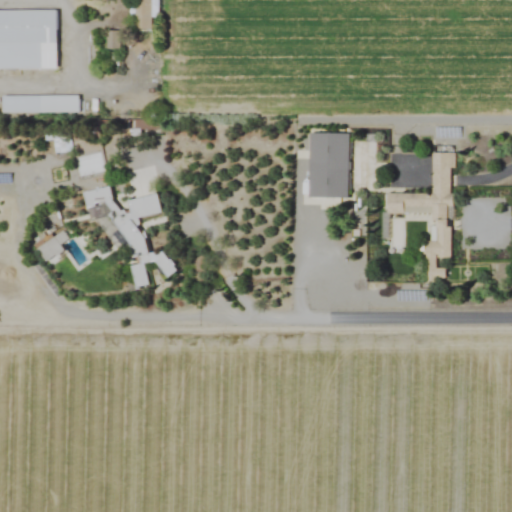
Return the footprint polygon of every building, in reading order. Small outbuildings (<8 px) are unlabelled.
[(134,0),(134,29),(151,29),(151,0),(134,0)] [(0,69),(57,70),(57,10),(0,10),(0,69)] [(119,49),(119,31),(106,31),(106,49),(119,49)] [(2,96),(2,113),(79,113),(79,96),(2,96)] [(452,258),(452,154),(432,154),(432,194),(387,194),(387,214),(432,214),(432,241),(425,241),(425,274),(436,274),(436,258),(452,258)] [(139,263),(125,271),(130,294),(149,290),(144,264),(156,262),(166,279),(176,273),(175,270),(164,252),(146,256),(138,219),(140,217),(161,212),(158,194),(126,201),(128,211),(121,213),(112,198),(110,187),(83,193),(85,201),(114,249),(122,244),(128,242),(129,247),(139,263)]
